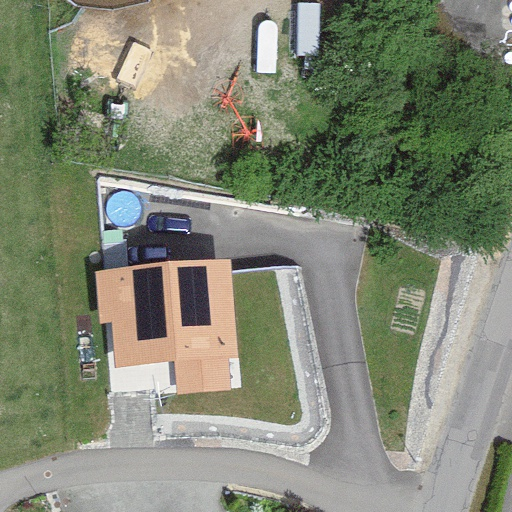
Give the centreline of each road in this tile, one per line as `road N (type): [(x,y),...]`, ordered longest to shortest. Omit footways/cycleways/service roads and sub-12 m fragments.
road 1 (residential): [(0,473),(112,457),(235,462),(362,511)]
road 2 (unclassified): [(460,511),(511,342)]
